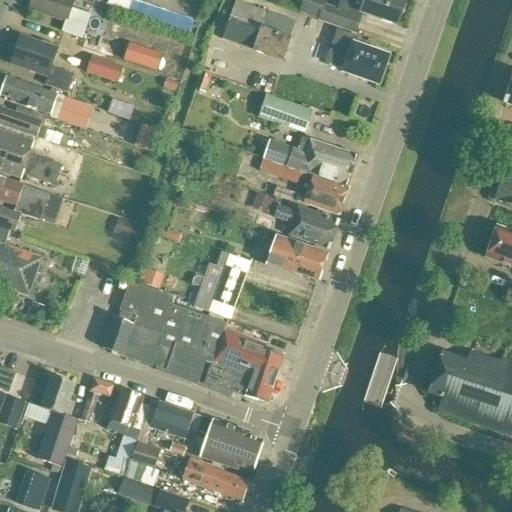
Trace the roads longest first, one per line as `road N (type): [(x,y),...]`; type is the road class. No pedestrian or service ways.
road 1 (tertiary): [(312,370),(439,0)]
road 2 (residential): [(406,402),(477,200),(481,159),(511,63)]
road 3 (residential): [(293,430),(0,335)]
